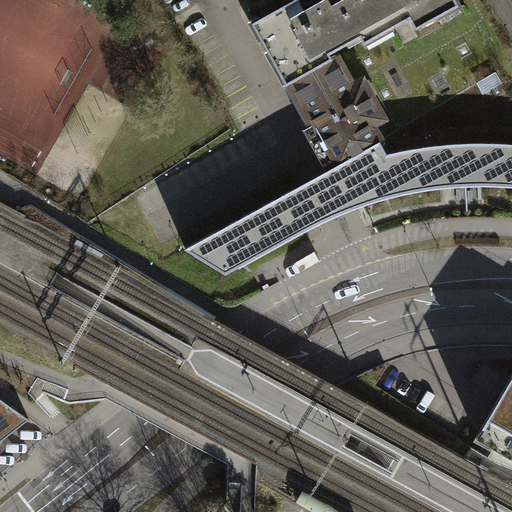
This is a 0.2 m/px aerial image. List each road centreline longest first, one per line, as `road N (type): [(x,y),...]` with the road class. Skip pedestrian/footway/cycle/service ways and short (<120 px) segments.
road 1 (secondary): [(511,266),(450,264),(376,279),(318,303),(129,422),(20,511)]
road 2 (secondary): [(104,511),(346,338),(386,322),(511,303)]
road 3 (unknown): [(244,0),(245,33),(300,144),(294,155),(176,219)]
